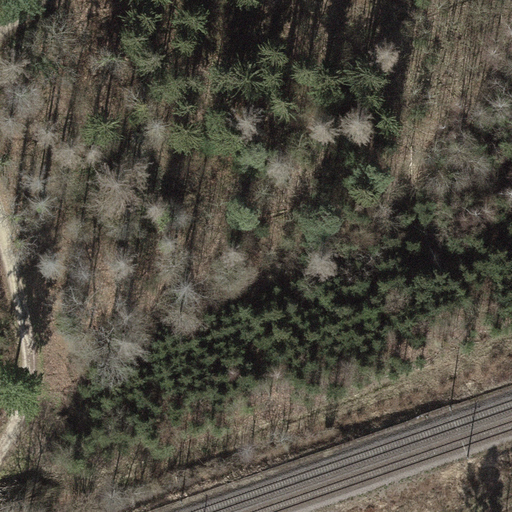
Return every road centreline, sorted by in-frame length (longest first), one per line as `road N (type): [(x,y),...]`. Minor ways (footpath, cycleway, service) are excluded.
road 1 (track): [(0,460),(25,399),(31,347),(24,254),(0,140)]
road 2 (track): [(0,109),(14,61),(78,0)]
